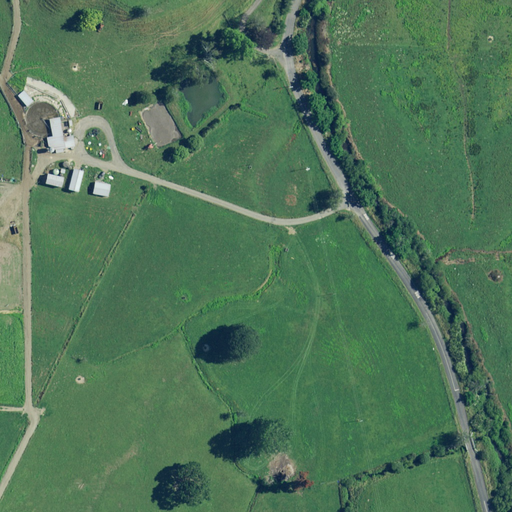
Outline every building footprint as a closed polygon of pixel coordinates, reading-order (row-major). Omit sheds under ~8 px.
[(32,102),(23,91),(13,99),(22,110),(32,102)] [(62,137),(58,117),(49,119),(52,137),(46,138),(48,152),(55,151),(55,153),(63,152),(62,149),(73,147),(72,136),(62,137)] [(82,172),(72,169),(67,190),(77,192),(82,172)] [(62,178),(46,174),(44,184),(60,187),(62,178)] [(109,185),(95,182),(92,194),(107,197),(109,185)]
